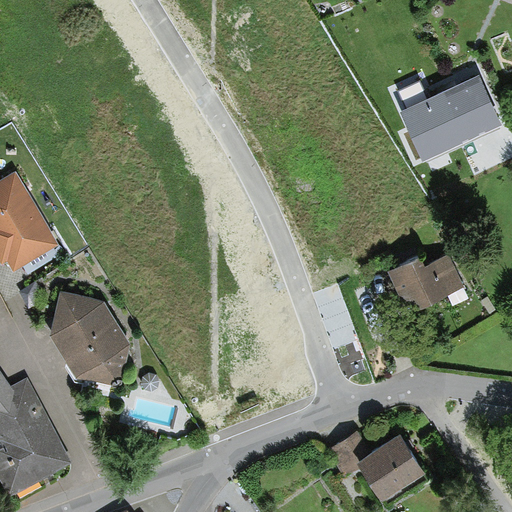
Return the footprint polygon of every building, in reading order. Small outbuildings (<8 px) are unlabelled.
[(60,0),(1,0),(0,1),(0,28),(7,40),(63,5),(60,0)] [(200,0),(218,27),(261,0),(200,0)] [(278,0),(262,0),(218,28),(237,59),(294,24),(278,0)] [(64,5),(8,40),(27,71),(83,36),(64,5)] [(83,36),(26,71),(46,101),(102,66),(83,36)] [(317,59),(260,92),(280,126),(337,93),(317,59)] [(503,124),(483,71),(404,101),(424,154),(503,124)] [(130,80),(74,115),(91,143),(148,108),(130,80)] [(337,93),(280,126),(300,160),(357,127),(337,93)] [(148,107),(91,143),(109,171),(165,135),(148,107)] [(357,128),(300,160),(320,194),(377,161),(357,128)] [(166,135),(109,171),(127,199),(183,163),(166,135)] [(377,161),(321,193),(340,226),(396,194),(377,161)] [(183,163),(127,199),(144,227),(200,191),(183,163)] [(13,267),(59,240),(17,168),(0,178),(0,254),(2,258),(6,256),(13,267)] [(200,191),(144,227),(162,254),(218,219),(200,191)] [(387,264),(408,309),(466,283),(450,249),(426,260),(420,249),(387,264)] [(224,259),(168,293),(184,319),(240,284),(224,259)] [(240,285),(183,319),(199,345),(255,311),(240,285)] [(61,287),(51,329),(77,373),(122,384),(132,341),(104,297),(61,287)] [(255,311),(199,345),(215,371),(271,337),(255,311)] [(271,337),(215,371),(230,397),(287,363),(271,337)] [(0,473),(9,492),(73,458),(28,374),(12,383),(0,366),(0,473)] [(363,461),(389,502),(432,476),(400,426),(370,446),(358,427),(327,447),(344,473),(363,461)]
